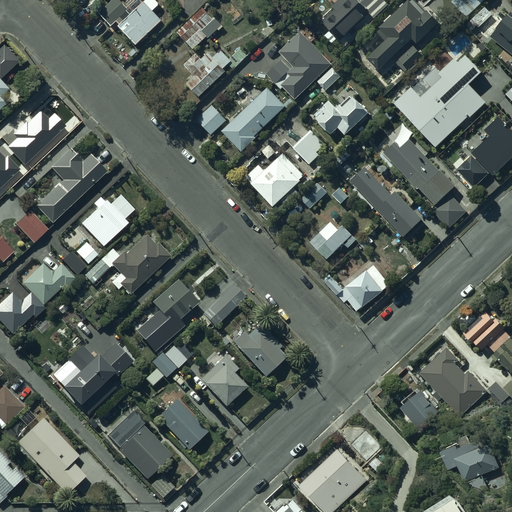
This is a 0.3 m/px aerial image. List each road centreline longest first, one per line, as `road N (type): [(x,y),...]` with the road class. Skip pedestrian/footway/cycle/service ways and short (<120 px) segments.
road 1 (residential): [(10,0),(360,366)]
road 2 (residential): [(360,366),(203,511)]
road 3 (residential): [(511,221),(360,366)]
